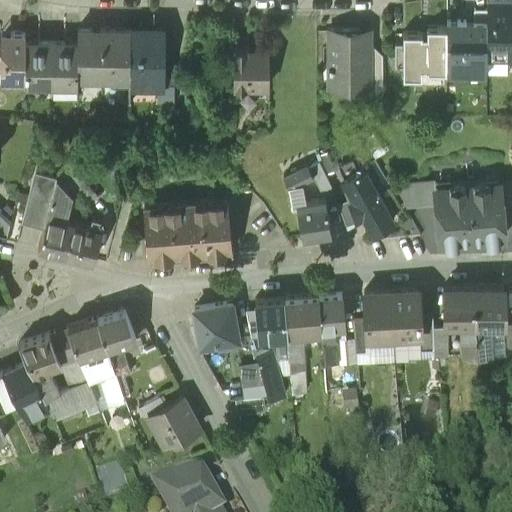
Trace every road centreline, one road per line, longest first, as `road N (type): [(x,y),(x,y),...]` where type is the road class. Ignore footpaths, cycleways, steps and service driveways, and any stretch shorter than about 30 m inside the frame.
road 1 (residential): [(511,266),(155,287)]
road 2 (residential): [(155,287),(166,323),(270,511)]
